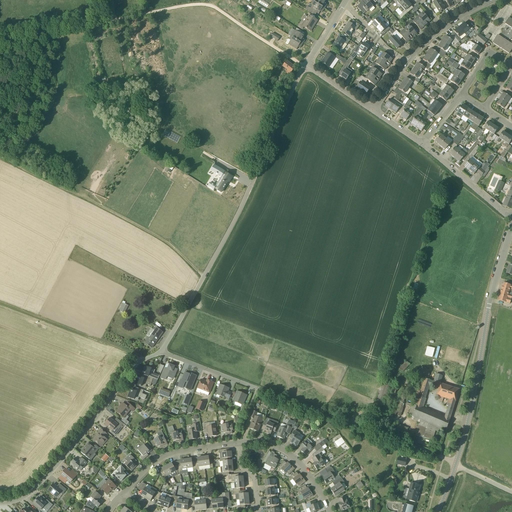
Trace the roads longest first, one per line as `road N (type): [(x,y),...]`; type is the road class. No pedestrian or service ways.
road 1 (unclassified): [(161,352),(305,67)]
road 2 (tertiary): [(455,465),(511,223)]
road 3 (track): [(202,278),(171,247),(0,154)]
road 4 (unclassified): [(0,503),(35,490),(145,358),(161,352)]
road 5 (track): [(455,465),(257,386)]
road 6 (track): [(305,67),(215,8),(114,19)]
road 7 (track): [(145,358),(0,300)]
road 8 (residential): [(123,493),(160,457),(239,442)]
road 9 (residential): [(239,442),(265,442),(294,456),(330,511)]
